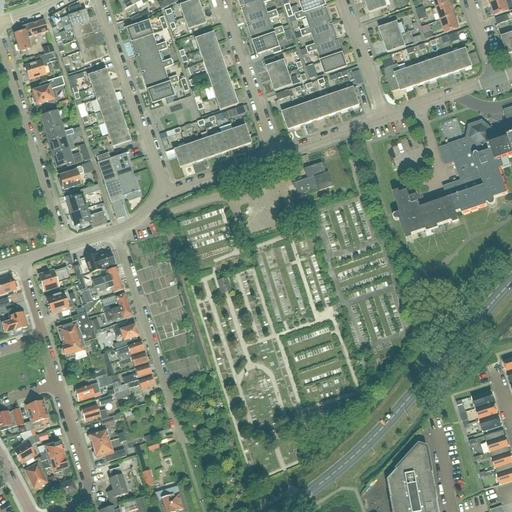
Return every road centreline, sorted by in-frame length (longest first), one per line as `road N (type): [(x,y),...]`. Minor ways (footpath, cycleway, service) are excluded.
road 1 (primary): [(279,511),(377,433),(511,281)]
road 2 (residential): [(182,446),(114,230)]
road 3 (residential): [(62,246),(0,48)]
road 4 (residential): [(165,194),(101,0)]
road 5 (residential): [(272,157),(219,0)]
road 6 (residential): [(64,511),(87,488),(56,384)]
road 7 (residential): [(383,118),(341,0)]
